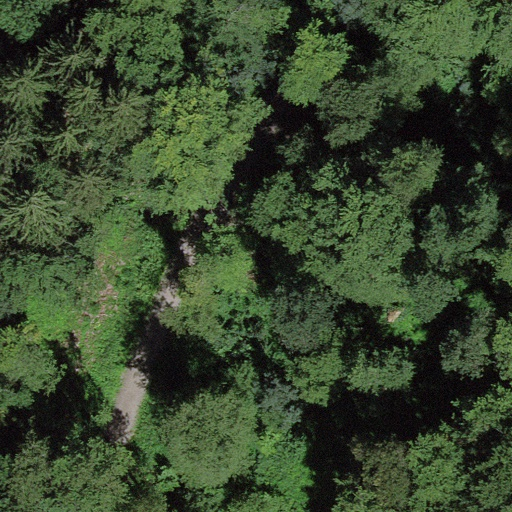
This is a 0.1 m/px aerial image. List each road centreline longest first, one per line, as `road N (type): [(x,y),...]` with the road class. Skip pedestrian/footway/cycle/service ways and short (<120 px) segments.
road 1 (track): [(320,0),(168,281),(94,511)]
road 2 (track): [(379,511),(511,434)]
